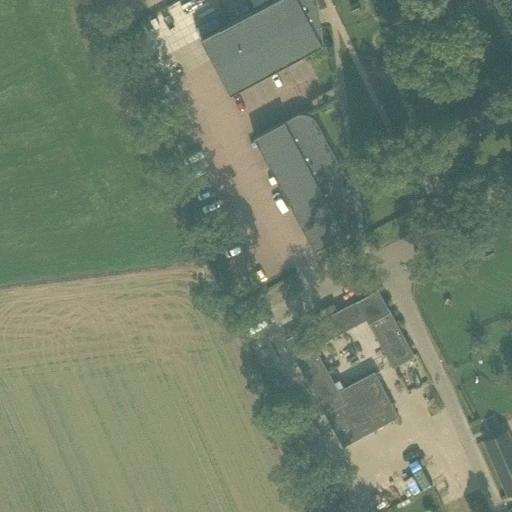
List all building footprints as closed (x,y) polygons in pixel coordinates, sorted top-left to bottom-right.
[(324,44),(322,26),(317,0),(272,0),(202,38),(231,93),(324,44)] [(339,163),(338,160),(317,122),(315,118),(312,116),(308,114),(304,113),(300,114),(297,115),(255,137),(315,250),(349,232),(341,168),(340,165),(339,163)] [(413,355),(395,321),(378,290),(287,340),(344,445),(398,415),(375,373),(339,392),(314,346),(367,317),(394,365),(413,355)] [(511,437),(508,428),(481,441),(507,496),(511,493),(511,437)] [(341,491),(320,501),(325,511),(344,511),(350,510),(341,491)] [(443,505),(445,511),(474,511),(468,495),(443,505)]
